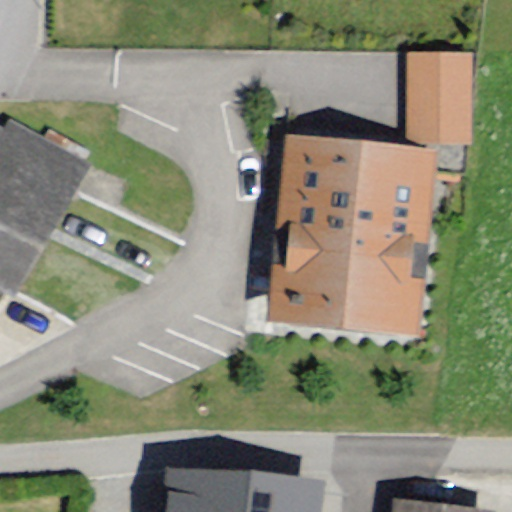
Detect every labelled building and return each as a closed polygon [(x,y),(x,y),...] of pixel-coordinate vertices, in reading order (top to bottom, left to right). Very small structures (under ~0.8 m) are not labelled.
[(422,120),(466,121),(467,57),(423,56),(422,120)] [(0,260),(14,268),(74,160),(0,119),(0,260)] [(284,292),(403,305),(419,156),(300,144),(284,292)] [(302,511),(305,487),(223,476),(218,511),(302,511)] [(400,511),(486,511),(402,500),(400,511)]
